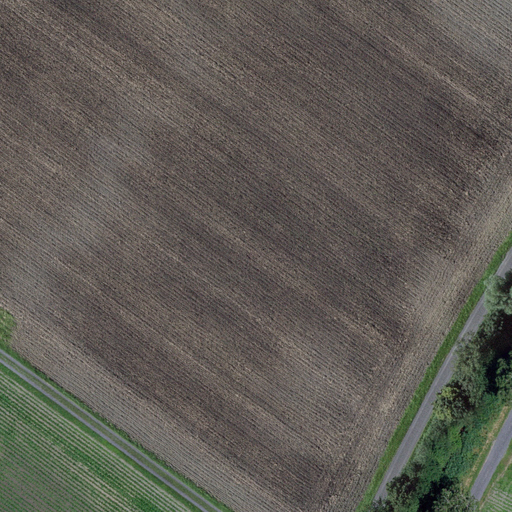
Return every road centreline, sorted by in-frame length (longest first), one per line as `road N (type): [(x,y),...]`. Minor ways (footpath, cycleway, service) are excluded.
road 1 (track): [(376,511),(511,258)]
road 2 (track): [(0,351),(217,511)]
